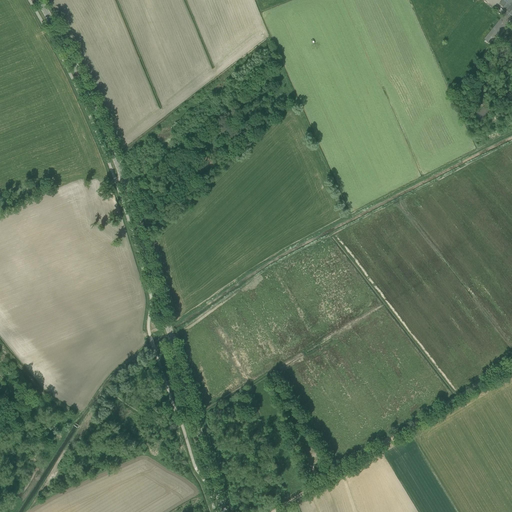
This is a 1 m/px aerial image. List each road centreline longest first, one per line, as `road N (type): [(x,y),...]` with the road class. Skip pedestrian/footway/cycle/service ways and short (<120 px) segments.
road 1 (unclassified): [(223,511),(124,181),(38,0)]
road 2 (track): [(511,364),(273,511)]
road 3 (track): [(276,63),(213,129),(127,192)]
